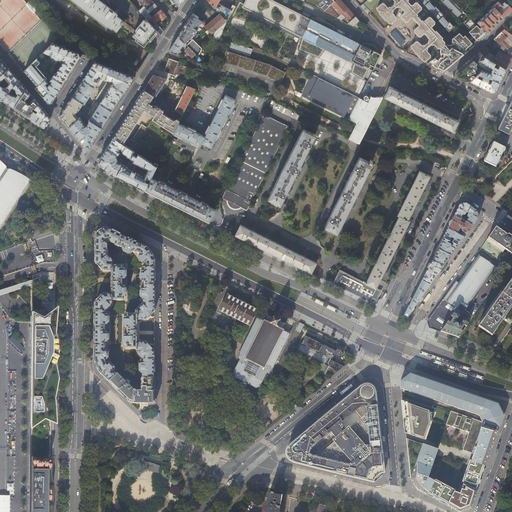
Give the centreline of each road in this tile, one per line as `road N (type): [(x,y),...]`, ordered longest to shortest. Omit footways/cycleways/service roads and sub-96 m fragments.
road 1 (primary): [(165,242),(372,347)]
road 2 (residential): [(165,242),(163,440)]
road 3 (primary): [(380,326),(212,247)]
road 4 (residential): [(177,21),(89,157)]
road 5 (residential): [(397,497),(243,463)]
road 6 (residential): [(402,335),(494,211)]
road 7 (residential): [(412,161),(360,269),(332,257)]
road 8 (secondary): [(243,463),(360,369)]
road 9 (primary): [(212,247),(94,182)]
road 10 (tertiary): [(77,374),(74,242)]
road 11 (primary): [(390,355),(511,395)]
road 12 (residential): [(348,0),(402,59),(442,78)]
road 13 (residential): [(400,295),(456,185)]
